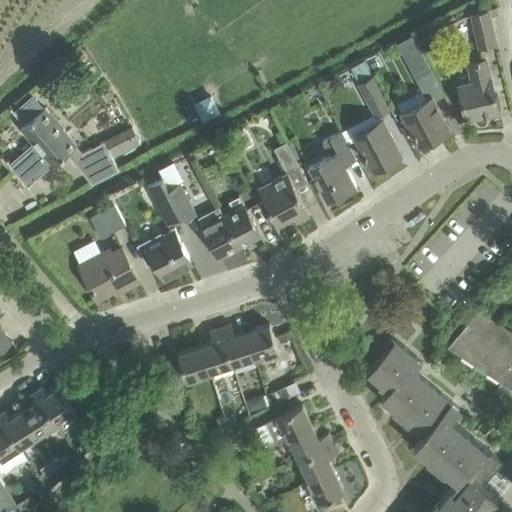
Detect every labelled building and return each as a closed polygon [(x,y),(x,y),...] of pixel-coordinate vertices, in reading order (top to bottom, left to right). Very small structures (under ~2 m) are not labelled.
[(495,42),(495,40),(488,9),(472,13),(480,46),(495,42)] [(485,58),(468,61),(472,82),(459,85),(465,113),(466,118),(499,110),(491,77),(490,78),(485,58)] [(366,60),(350,68),(357,79),(372,72),(366,60)] [(434,99),(445,93),(430,67),(413,76),(426,98),(402,111),(419,144),(449,128),(434,99)] [(372,72),(357,79),(375,114),(390,106),(372,72)] [(77,143),(51,113),(45,106),(21,127),(41,150),(17,170),(8,159),(6,160),(30,187),(31,186),(29,184),(67,152),(93,183),(118,169),(104,140),(82,151),(76,144),(77,143)] [(352,132),(372,169),(402,153),(383,116),(352,132)] [(346,163),(357,158),(341,128),(322,138),(329,153),(308,164),(327,200),(357,184),(346,163)] [(258,186),(277,222),(293,214),(296,220),(310,213),(297,188),(308,182),(299,164),(286,140),(273,147),(285,171),(258,186)] [(235,160),(231,154),(221,159),(224,166),(235,160)] [(164,167),(172,183),(186,176),(177,160),(164,167)] [(168,226),(184,218),(168,188),(163,178),(146,186),(168,226)] [(179,182),(168,188),(184,218),(185,221),(196,214),(179,182)] [(231,209),(222,214),(238,246),(260,234),(239,193),(227,200),(231,209)] [(115,201),(89,215),(101,236),(126,222),(115,201)] [(197,215),(219,255),(238,246),(222,214),(216,204),(197,215)] [(148,247),(163,276),(192,261),(174,227),(159,235),(162,239),(148,247)] [(123,288),(140,280),(121,246),(110,252),(108,248),(79,264),(97,297),(121,284),(123,288)] [(511,387),(511,329),(479,308),(448,345),(511,387)] [(245,330),(253,356),(254,358),(279,350),(270,322),(245,330)] [(231,323),(221,326),(232,363),(253,356),(245,330),(235,334),(231,323)] [(0,350),(12,340),(0,326),(0,350)] [(214,341),(202,344),(210,370),(232,363),(221,326),(210,329),(214,341)] [(387,341),(390,343),(368,371),(389,388),(381,397),(424,432),(415,443),(458,479),(431,511),(485,511),(499,496),(485,484),(472,474),(485,459),(491,451),(451,418),(460,407),(414,370),(422,361),(391,335),(386,340),(387,341)] [(211,372),(210,370),(202,344),(178,352),(187,380),(211,372)] [(42,385),(36,389),(57,422),(63,431),(81,419),(59,385),(47,393),(42,385)] [(39,434),(57,422),(36,389),(30,393),(35,401),(23,408),(39,434)] [(274,389),(266,393),(272,404),(280,401),(274,389)] [(263,392),(243,398),(247,411),(267,405),(263,392)] [(277,443),(289,437),(313,425),(302,403),(276,415),(276,416),(266,421),(277,443)] [(6,409),(0,412),(0,413),(21,445),(39,434),(23,408),(10,416),(6,409)] [(21,445),(0,413),(0,453),(2,457),(21,445)] [(216,418),(222,429),(230,425),(224,414),(216,418)] [(230,425),(222,429),(228,440),(236,436),(230,425)] [(319,436),(313,425),(289,437),(299,458),(334,441),(329,430),(319,436)] [(75,450),(81,456),(90,447),(84,441),(75,450)] [(307,479),(308,480),(334,468),(328,456),(339,451),(334,441),(299,458),(309,478),(307,479)] [(69,457),(59,466),(65,472),(74,463),(69,457)] [(56,481),(65,472),(59,466),(51,475),(56,481)] [(344,489),(334,468),(308,480),(322,509),(333,504),(330,496),(344,489)] [(36,491),(41,497),(50,487),(45,482),(36,491)] [(266,488),(260,492),(263,498),(270,494),(266,488)]
